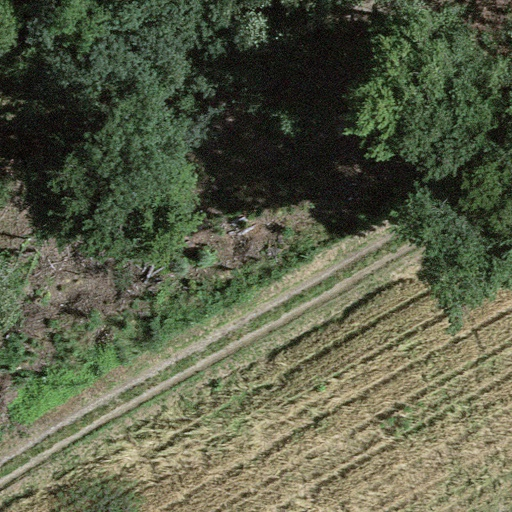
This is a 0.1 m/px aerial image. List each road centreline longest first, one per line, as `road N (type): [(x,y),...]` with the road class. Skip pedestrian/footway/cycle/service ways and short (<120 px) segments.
road 1 (track): [(0,484),(511,180)]
road 2 (track): [(358,0),(0,145)]
